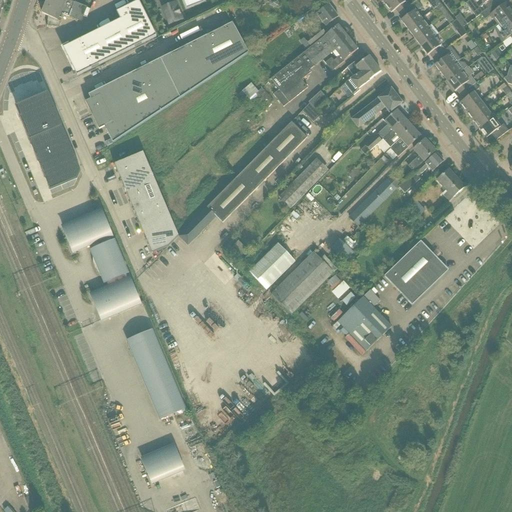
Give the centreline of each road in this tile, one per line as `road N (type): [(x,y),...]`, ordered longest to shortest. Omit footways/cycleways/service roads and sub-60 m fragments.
road 1 (track): [(138,511),(18,230),(28,198)]
road 2 (secondary): [(477,167),(348,0)]
road 3 (residential): [(220,14),(59,98)]
